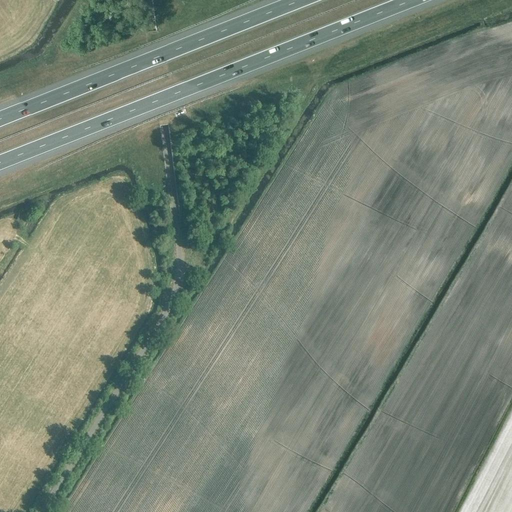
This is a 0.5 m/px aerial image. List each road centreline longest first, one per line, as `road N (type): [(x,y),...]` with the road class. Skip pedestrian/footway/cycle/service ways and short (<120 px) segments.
road 1 (motorway): [(0,163),(414,0)]
road 2 (motorway): [(303,0),(0,119)]
